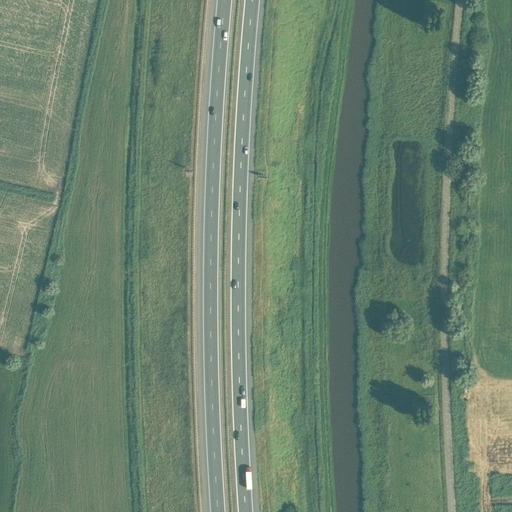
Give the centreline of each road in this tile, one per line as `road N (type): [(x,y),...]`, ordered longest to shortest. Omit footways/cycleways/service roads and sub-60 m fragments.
road 1 (motorway): [(245,511),(237,282),(252,0)]
road 2 (motorway): [(224,0),(210,226),(217,511)]
